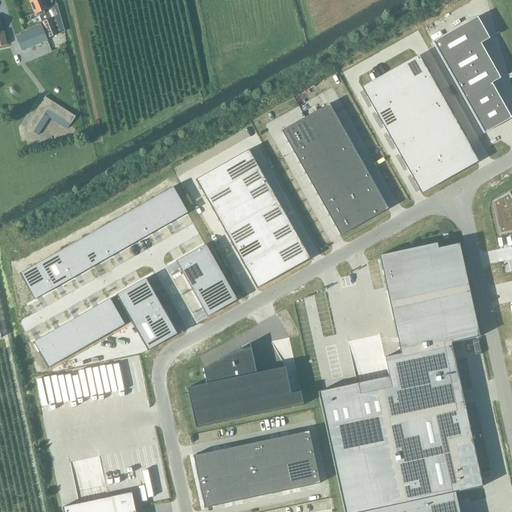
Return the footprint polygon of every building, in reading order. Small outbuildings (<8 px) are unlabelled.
[(42,0),(28,0),(34,14),(36,14),(37,16),(39,15),(42,22),(48,37),(56,33),(61,31),(55,5),(46,9),(42,0)] [(477,17),(432,42),(445,64),(454,81),(464,99),(484,134),(501,124),(502,124),(511,118),(506,110),(506,109),(491,84),(500,79),(490,61),(480,44),(489,39),(477,17)] [(42,27),(17,37),(22,51),(47,41),(42,27)] [(390,72),(362,88),(374,109),(385,130),(397,151),(409,172),(421,193),(449,178),(477,162),(465,141),(453,120),(441,99),(429,78),(417,56),(390,72)] [(66,129),(70,123),(74,116),(44,96),(24,126),(40,137),(43,133),(40,131),(43,127),(46,129),(49,124),(46,122),(48,118),(66,129)] [(305,117),(281,131),(287,142),(293,152),(299,163),(305,173),(310,184),(316,194),(322,205),(328,215),(334,226),(340,236),(364,223),(388,209),(382,198),(376,188),(370,177),(365,167),(359,157),(353,146),(347,136),(341,125),(335,115),(329,104),(305,117)] [(251,148),(198,177),(259,287),(311,257),(251,148)] [(39,263),(19,274),(34,300),(54,289),(73,278),(92,267),(111,257),(130,246),(149,235),(168,224),(188,213),(173,187),(154,198),(134,209),(115,220),(96,230),(77,241),(58,252),(39,263)] [(511,194),(511,192),(494,202),(501,234),(511,232),(511,194)] [(357,384),(318,392),(344,511),(458,511),(455,493),(482,487),(479,474),(464,406),(450,343),(479,337),(479,336),(468,288),(459,244),(438,249),(436,243),(379,256),(390,306),(400,354),(384,358),(388,377),(357,384)] [(189,254),(176,262),(180,268),(191,289),(203,310),(207,317),(221,309),(237,300),(221,273),(205,245),(189,254)] [(132,286),(116,295),(131,323),(147,351),(163,342),(177,334),(173,327),(161,306),(149,285),(145,278),(132,286)] [(52,331),(33,342),(48,368),(67,358),(86,347),(105,336),(124,325),(110,299),(91,310),(71,320),(52,331)] [(206,384),(187,388),(195,428),(303,406),(300,392),(290,394),(285,367),(256,373),(250,344),(207,367),(206,368),(205,368),(203,369),(206,384)] [(222,450),(193,456),(198,482),(204,508),(233,502),(262,496),(291,490),(320,484),(314,457),(309,431),(280,437),(251,443),(222,450)] [(135,511),(131,493),(62,508),(62,511),(135,511)]
